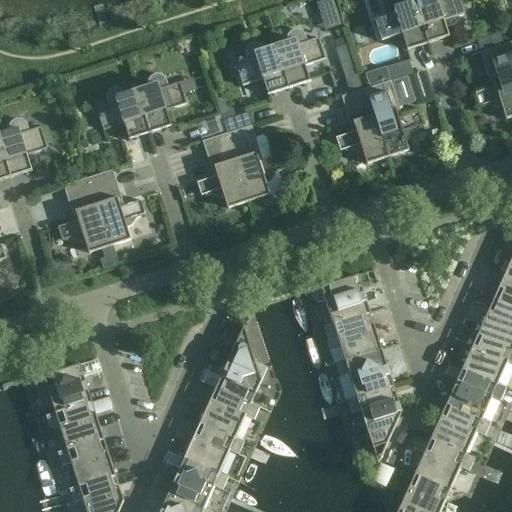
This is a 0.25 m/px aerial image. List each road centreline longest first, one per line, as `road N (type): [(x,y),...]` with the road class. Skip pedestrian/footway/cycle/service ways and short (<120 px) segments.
road 1 (residential): [(148,472),(244,254)]
road 2 (residential): [(511,179),(423,380)]
road 3 (residential): [(91,303),(148,472)]
road 4 (residential): [(423,380),(372,213)]
